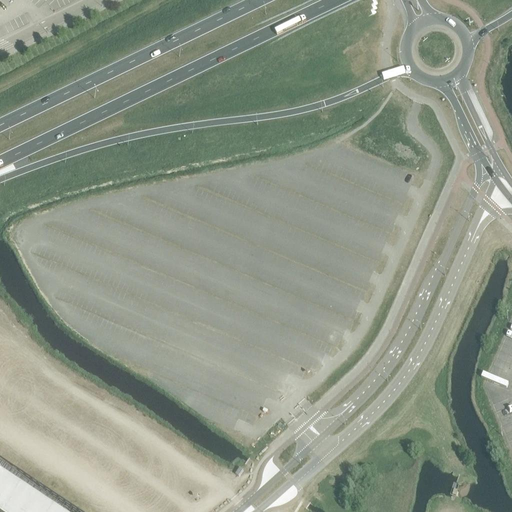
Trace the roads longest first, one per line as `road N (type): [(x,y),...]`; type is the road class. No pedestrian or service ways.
road 1 (unclassified): [(486,169),(386,367),(237,511)]
road 2 (trunk): [(0,179),(127,138),(316,107),(411,68)]
road 3 (trunk): [(0,162),(335,0)]
road 4 (unclassified): [(258,511),(399,383),(478,226)]
road 5 (trunk): [(260,0),(0,125)]
road 6 (unknown): [(128,511),(0,418)]
